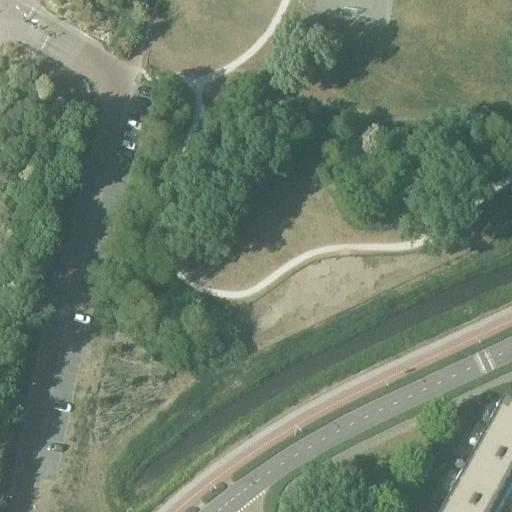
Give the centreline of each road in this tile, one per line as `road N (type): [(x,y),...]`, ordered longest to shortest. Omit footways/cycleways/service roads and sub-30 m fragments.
road 1 (residential): [(22,511),(38,400),(124,81)]
road 2 (unclassified): [(216,511),(320,442),(511,349)]
